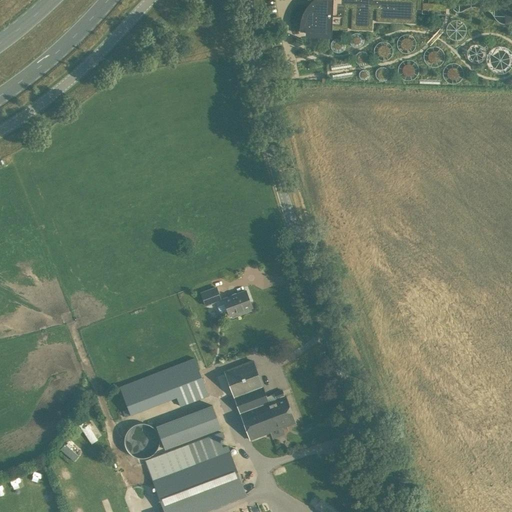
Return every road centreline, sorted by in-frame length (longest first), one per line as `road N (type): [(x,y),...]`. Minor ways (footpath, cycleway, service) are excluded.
road 1 (unclassified): [(361,432),(273,161),(246,0)]
road 2 (unclassified): [(0,130),(70,79),(149,0)]
road 3 (unclassified): [(219,511),(270,491),(269,465),(361,432)]
road 4 (primary): [(0,95),(107,0)]
